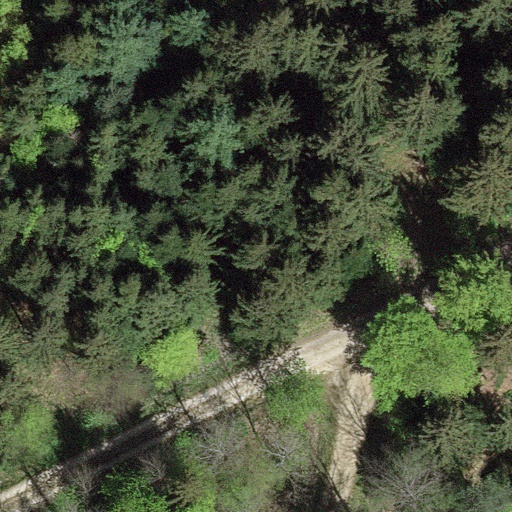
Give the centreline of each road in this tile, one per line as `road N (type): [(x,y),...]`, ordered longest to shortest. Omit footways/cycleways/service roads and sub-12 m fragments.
road 1 (track): [(0,506),(366,334)]
road 2 (track): [(328,511),(366,334)]
road 3 (track): [(366,334),(511,255)]
